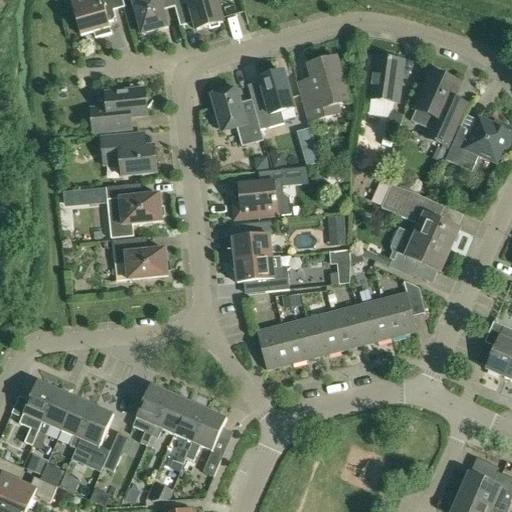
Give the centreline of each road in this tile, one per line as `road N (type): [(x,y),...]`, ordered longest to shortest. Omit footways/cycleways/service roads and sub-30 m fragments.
road 1 (residential): [(511,78),(447,40),(366,23),(186,72)]
road 2 (residential): [(204,327),(186,72)]
road 3 (residential): [(204,327),(45,343),(15,365),(0,400)]
road 4 (residential): [(511,202),(425,396)]
road 5 (residential): [(278,432),(297,417),(376,390),(425,396)]
road 6 (residential): [(278,432),(204,327)]
road 7 (residential): [(402,511),(436,489),(463,413)]
